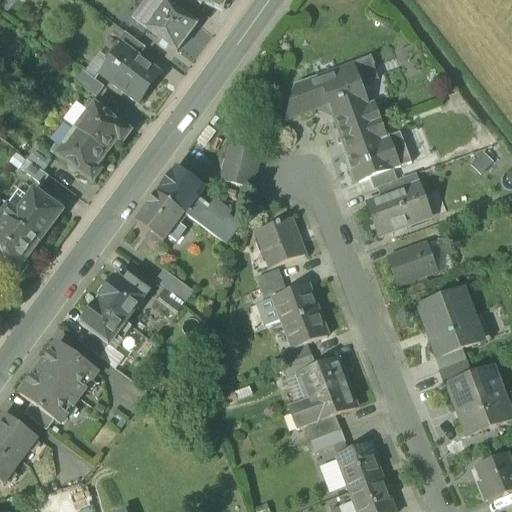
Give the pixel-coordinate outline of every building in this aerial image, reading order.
[(146,31),(167,4),(160,0),(150,0),(134,22),(146,31)] [(160,0),(167,4),(172,9),(178,0),(160,0)] [(178,0),(172,9),(190,22),(198,12),(181,0),(178,0)] [(181,0),(198,12),(206,2),(202,0),(181,0)] [(202,0),(206,2),(219,8),(223,0),(202,0)] [(169,49),(177,55),(198,28),(190,22),(172,9),(167,4),(146,31),(162,43),(169,49)] [(117,45),(138,60),(145,51),(125,35),(117,45)] [(165,53),(169,49),(162,43),(159,48),(165,53)] [(99,76),(139,106),(160,77),(138,60),(117,45),(106,60),(104,63),(112,68),(105,78),(100,75),(99,76)] [(84,75),(95,83),(99,76),(100,75),(105,78),(112,68),(104,63),(106,60),(99,54),(84,75)] [(362,69),(350,74),(356,89),(361,88),(361,89),(378,83),(373,69),(375,68),(372,60),(369,61),(370,64),(361,67),(362,69)] [(75,85),(96,100),(104,90),(95,83),(84,75),(83,74),(75,85)] [(369,110),(361,89),(361,88),(356,89),(350,74),(322,84),(336,123),(369,111),(369,110)] [(330,117),(336,123),(322,84),(295,94),(287,121),(294,118),(303,116),(314,114),(320,113),(330,117)] [(85,109),(90,113),(95,107),(90,103),(85,109)] [(131,135),(95,107),(90,113),(75,133),(107,157),(117,143),(122,147),(131,135)] [(376,107),(369,110),(369,111),(336,123),(345,147),(385,132),(376,107)] [(345,147),(348,155),(349,155),(381,143),(388,140),(385,132),(345,147)] [(97,170),(107,157),(75,133),(61,152),(56,158),(92,186),(101,174),(97,170)] [(388,140),(381,143),(393,173),(411,166),(400,136),(388,140)] [(371,181),(393,173),(381,143),(349,155),(356,172),(354,172),(359,186),(371,181)] [(51,155),(56,158),(61,152),(55,149),(51,155)] [(220,184),(253,193),(262,158),(229,149),(220,184)] [(27,162),(44,174),(51,164),(35,152),(27,162)] [(494,165),(483,154),(470,168),(481,178),(494,165)] [(24,175),(42,189),(49,180),(31,166),(24,175)] [(156,196),(184,217),(196,201),(204,191),(175,170),(156,196)] [(377,192),(390,187),(397,184),(393,173),(371,181),(376,193),(377,192)] [(415,177),(397,184),(390,187),(394,198),(414,190),(414,192),(420,190),(415,177)] [(377,192),(381,203),(394,198),(390,187),(377,192)] [(366,208),(378,239),(425,221),(414,192),(414,190),(394,198),(381,203),(366,208)] [(17,215),(8,208),(1,218),(40,246),(64,214),(54,207),(43,199),(34,192),(28,200),(17,215)] [(18,193),(7,208),(8,208),(17,215),(28,200),(18,193)] [(43,199),(54,207),(58,202),(48,194),(43,199)] [(177,227),(184,217),(156,196),(135,224),(148,234),(145,239),(151,243),(154,239),(163,246),(168,239),(175,245),(184,233),(177,227)] [(184,217),(214,239),(224,225),(207,213),(206,216),(197,209),(196,201),(184,217)] [(209,211),(196,201),(197,209),(206,216),(207,213),(224,225),(228,219),(232,214),(216,202),(209,211)] [(27,264),(40,246),(1,218),(0,216),(0,270),(2,267),(8,271),(16,278),(27,264)] [(228,219),(224,225),(214,239),(226,248),(240,229),(228,219)] [(257,236),(272,273),(306,259),(292,223),(257,236)] [(443,242),(426,248),(436,275),(452,269),(443,242)] [(387,263),(397,290),(436,275),(426,248),(387,263)] [(28,265),(27,264),(16,278),(18,279),(23,278),(29,271),(28,265)] [(155,285),(165,293),(185,307),(193,297),(163,275),(155,285)] [(258,284),(261,293),(282,285),(278,276),(258,284)] [(100,301),(98,305),(127,326),(149,297),(127,281),(123,287),(115,281),(108,291),(103,291),(98,298),(100,301)] [(286,298),(282,285),(261,293),(265,304),(266,307),(276,304),(275,302),(286,298)] [(283,323),(284,327),(318,314),(309,289),(286,298),(275,302),(276,304),(283,323)] [(176,320),(185,307),(165,293),(156,305),(176,320)] [(437,361),(438,362),(462,353),(479,347),(470,323),(474,322),(464,293),(418,310),(437,361)] [(266,307),(265,304),(255,308),(263,330),(283,323),(276,304),(266,307)] [(134,331),(127,326),(98,305),(94,309),(90,309),(87,313),(89,317),(80,329),(91,337),(109,350),(110,351),(117,341),(123,346),(134,331)] [(329,342),(318,314),(284,327),(295,355),(308,350),(329,342)] [(474,322),(470,323),(479,347),(491,342),(482,319),(474,322)] [(83,348),(100,361),(109,350),(91,337),(83,348)] [(109,350),(100,361),(115,372),(124,360),(116,354),(123,346),(117,341),(110,351),(109,350)] [(54,423),(60,427),(98,376),(58,346),(20,397),(32,406),(54,423)] [(278,361),(281,370),(311,359),(308,350),(295,355),(278,361)] [(434,362),(438,374),(466,363),(462,353),(438,362),(437,361),(434,362)] [(316,372),(311,359),(281,370),(286,384),(316,372)] [(472,379),(466,363),(438,374),(445,392),(448,390),(448,388),(472,379)] [(286,384),(295,408),(309,403),(347,389),(338,364),(316,372),(286,384)] [(448,390),(468,441),(509,426),(500,401),(504,400),(493,371),(472,379),(448,388),(448,390)] [(347,389),(309,403),(315,419),(318,426),(336,419),(356,412),(347,389)] [(300,425),(315,419),(309,403),(295,408),(294,408),(300,425)] [(24,417),(46,434),(54,423),(32,406),(24,417)] [(297,434),(300,433),(297,426),(300,425),(294,408),(288,410),(297,434)] [(0,483),(4,487),(37,441),(5,418),(0,423),(0,483)] [(306,430),(311,445),(341,434),(336,419),(318,426),(315,419),(300,425),(297,426),(300,433),(306,430)] [(346,447),(341,434),(311,445),(316,458),(346,447)] [(348,489),(350,494),(382,482),(368,446),(336,459),(338,463),(348,489)] [(488,503),(489,506),(511,496),(511,464),(509,456),(474,470),(480,485),(476,487),(483,505),(488,503)] [(348,489),(338,463),(320,470),(329,496),(348,489)] [(393,511),(382,482),(350,494),(354,504),(357,511),(393,511)]
